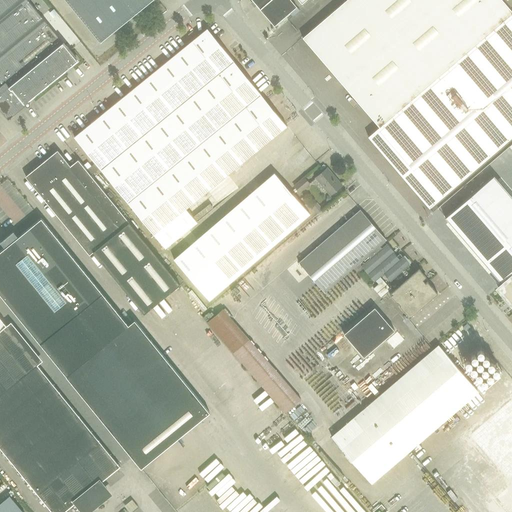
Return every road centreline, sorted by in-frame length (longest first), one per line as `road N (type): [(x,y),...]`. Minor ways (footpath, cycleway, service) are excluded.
road 1 (unclassified): [(511,343),(216,0)]
road 2 (unknown): [(252,452),(166,338),(127,307),(4,164)]
road 3 (unclassified): [(0,168),(203,0)]
road 4 (unknown): [(372,181),(243,303),(258,337)]
road 5 (unknown): [(252,452),(219,443),(193,448),(146,487),(152,511)]
